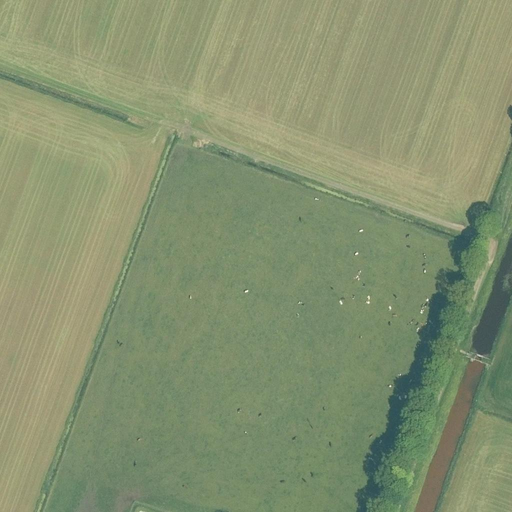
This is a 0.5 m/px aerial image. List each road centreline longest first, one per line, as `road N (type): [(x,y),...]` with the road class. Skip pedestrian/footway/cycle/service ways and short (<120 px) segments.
road 1 (track): [(19,72),(476,235),(486,261)]
road 2 (unclassified): [(396,511),(486,261)]
